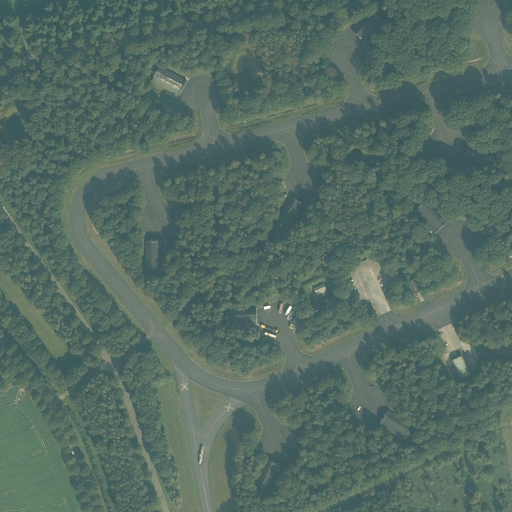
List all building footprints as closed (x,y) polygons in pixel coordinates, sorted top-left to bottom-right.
[(511,0),(501,0),(508,12),(511,9),(511,0)] [(351,30),(364,42),(385,20),(382,17),(384,14),(379,9),(376,11),(373,8),(351,30)] [(151,81),(178,96),(187,80),(160,66),(157,70),(154,69),(151,75),(154,77),(151,81)] [(464,162),(468,163),(494,169),(496,164),(499,165),(501,158),(497,157),(499,152),(469,145),(464,162)] [(305,205),(290,196),(274,223),(278,225),(276,228),(283,232),(285,229),(289,232),(305,205)] [(414,211),(427,225),(435,234),(448,222),(426,199),(423,203),(420,200),(415,205),(417,208),(414,211)] [(145,241),(145,245),(145,272),(150,272),(150,275),(158,275),(158,272),(163,272),(163,241),(145,241)] [(415,294),(420,292),(421,291),(420,291),(415,279),(410,281),(415,293),(415,294)] [(327,291),(324,284),(313,288),(317,296),(327,291)] [(256,308),(252,308),(225,309),(225,314),(222,314),(222,322),(226,322),(226,327),(257,325),(256,308)] [(451,360),(460,379),(470,374),(462,356),(451,360)] [(398,417),(388,410),(378,425),(382,427),(404,442),(404,441),(407,437),(410,439),(414,433),(411,431),(414,427),(398,417)] [(266,459),(265,463),(254,487),(258,489),(257,493),(264,496),(265,493),(270,495),(282,466),(266,459)]
